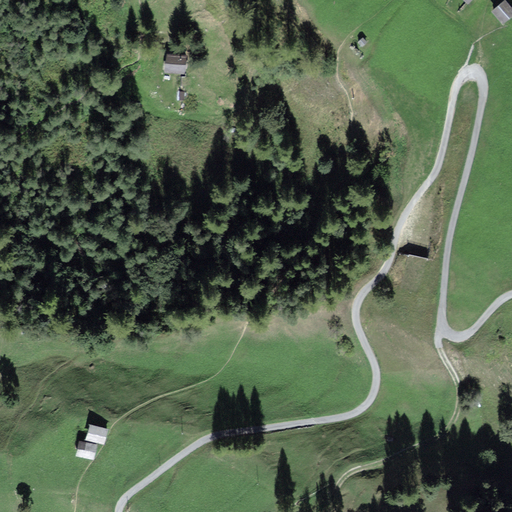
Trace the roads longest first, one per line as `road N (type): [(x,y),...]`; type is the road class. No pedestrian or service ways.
road 1 (unclassified): [(117,511),(123,497),(207,437),(334,418),(367,403),(376,374),(355,308),(436,167),(458,80),(473,72)]
road 2 (track): [(441,325),(438,344),(459,389),(455,416),(440,435),(347,474),(324,511)]
